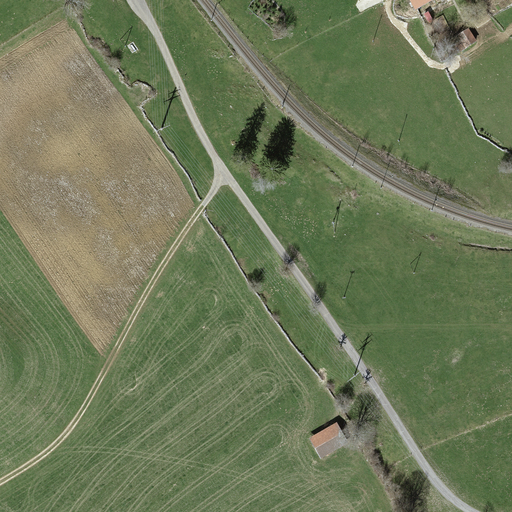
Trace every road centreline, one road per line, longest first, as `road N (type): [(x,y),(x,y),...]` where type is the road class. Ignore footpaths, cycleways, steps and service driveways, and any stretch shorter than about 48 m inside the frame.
road 1 (unclassified): [(140,0),(224,172),(431,475),(471,511)]
road 2 (track): [(0,482),(63,436),(224,172)]
